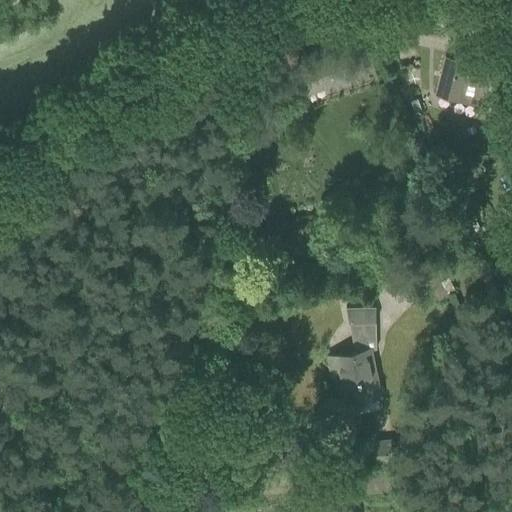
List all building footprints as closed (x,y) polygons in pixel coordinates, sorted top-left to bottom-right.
[(295,71),(302,90),(362,69),(355,50),(295,71)] [(437,92),(456,97),(483,104),(491,71),(445,59),(437,92)] [(408,280),(422,307),(447,295),(434,268),(408,280)] [(333,356),(343,401),(378,394),(368,349),(375,348),(374,307),(344,307),(354,352),(333,356)] [(362,441),(365,465),(392,462),(390,438),(362,441)] [(360,468),(361,492),(385,490),(384,466),(360,468)]
